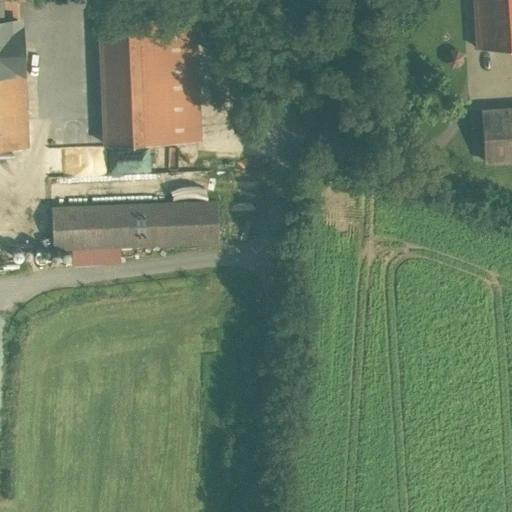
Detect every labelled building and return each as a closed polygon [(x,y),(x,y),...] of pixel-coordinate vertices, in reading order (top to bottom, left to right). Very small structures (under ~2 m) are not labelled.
[(2,22),(0,0),(0,147),(25,146),(20,22),(2,22)] [(511,0),(474,0),(478,48),(511,46),(511,0)] [(211,14),(96,19),(102,149),(201,142),(197,44),(214,44),(211,14)] [(511,107),(477,110),(481,168),(511,165),(511,107)] [(218,201),(51,204),(53,253),(221,248),(218,201)]
